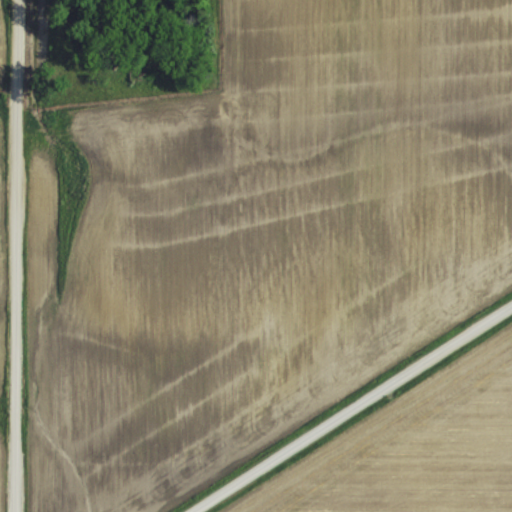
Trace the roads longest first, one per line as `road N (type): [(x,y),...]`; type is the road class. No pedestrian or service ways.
road 1 (residential): [(13,511),(16,0)]
road 2 (residential): [(169,511),(511,297)]
